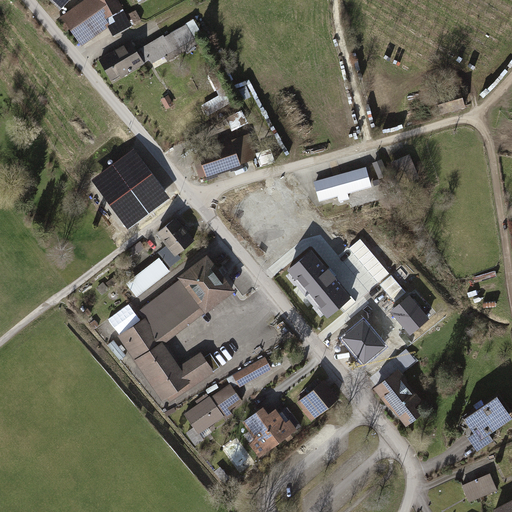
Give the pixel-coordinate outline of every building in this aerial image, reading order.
[(87,0),(67,13),(84,41),(110,24),(116,33),(134,21),(121,0),(87,0)] [(166,35),(143,49),(154,65),(173,53),(178,61),(201,46),(189,26),(168,39),(166,35)] [(133,42),(101,60),(114,82),(146,64),(133,42)] [(461,78),(434,86),(444,117),(470,109),(461,78)] [(218,96),(202,105),(208,116),(232,102),(218,79),(210,83),(218,96)] [(162,99),(167,109),(174,105),(169,96),(162,99)] [(253,136),(195,154),(203,177),(261,158),(253,136)] [(413,154),(393,162),(404,188),(424,180),(413,154)] [(372,180),(386,177),(383,160),(369,163),(372,180)] [(366,167),(314,181),(319,201),(338,197),(339,201),(349,199),(348,194),(372,188),(366,167)] [(178,215),(158,230),(170,246),(162,252),(172,264),(199,243),(178,215)] [(184,279),(205,308),(208,313),(239,291),(213,254),(182,277),(184,279)] [(171,270),(160,256),(126,282),(137,295),(171,270)] [(205,308),(184,279),(140,312),(145,319),(121,335),(166,403),(217,371),(204,352),(182,366),(164,339),(205,308)] [(104,323),(115,339),(139,321),(127,305),(104,323)] [(268,357),(236,375),(243,387),(274,370),(268,357)] [(400,369),(376,388),(407,427),(424,414),(417,406),(425,400),(400,369)] [(339,400),(325,381),(296,402),(310,421),(339,400)] [(231,384),(187,414),(201,434),(227,417),(224,413),(242,401),(231,384)] [(476,432),(470,436),(478,449),(495,438),(491,432),(511,418),(511,415),(499,395),(466,416),(476,432)] [(268,406),(246,423),(258,439),(252,443),(262,457),(301,428),(293,418),(289,421),(280,409),(274,414),(268,406)] [(490,472),(462,485),(470,502),(497,489),(490,472)] [(511,511),(511,501),(496,510),(497,511),(511,511)]
